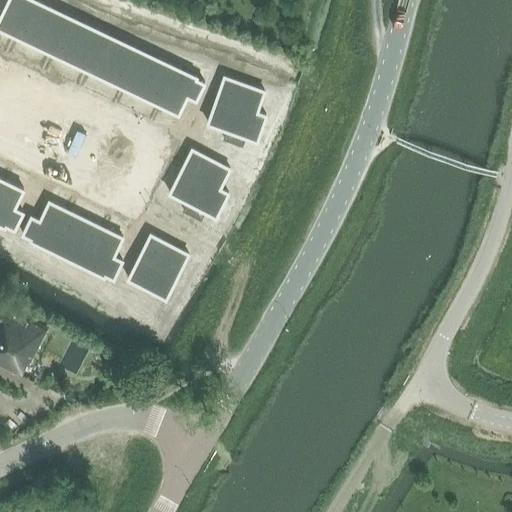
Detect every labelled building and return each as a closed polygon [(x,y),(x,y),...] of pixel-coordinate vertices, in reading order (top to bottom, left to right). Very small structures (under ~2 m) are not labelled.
[(40,0),(7,0),(0,14),(0,28),(31,43),(49,4),(40,0)] [(49,4),(31,43),(68,61),(88,22),(49,4)] [(88,22),(68,61),(106,78),(125,39),(88,22)] [(125,39),(106,78),(140,95),(160,55),(125,39)] [(160,55),(140,95),(179,113),(199,75),(160,55)] [(224,74),(207,120),(227,127),(224,136),(242,143),(245,134),(257,138),(266,112),(257,109),(265,89),(224,74)] [(192,146),(169,190),(187,200),(183,208),(201,217),(205,209),(216,214),(228,190),(220,186),(230,166),(192,146)] [(0,175),(0,222),(5,225),(6,223),(15,227),(23,210),(15,206),(24,187),(0,175)] [(31,214),(23,231),(31,235),(30,238),(67,256),(86,217),(49,199),(40,218),(31,214)] [(86,217),(67,256),(104,274),(105,272),(114,276),(122,258),(114,254),(123,235),(86,217)] [(150,231),(127,277),(146,286),(143,293),(163,305),(190,252),(150,231)] [(0,301),(0,362),(10,368),(20,373),(34,380),(41,366),(31,360),(48,327),(39,322),(2,303),(0,301)] [(128,359),(118,364),(123,375),(133,370),(128,359)]
